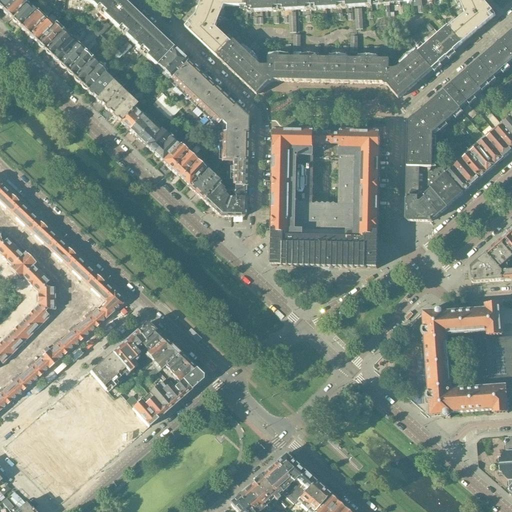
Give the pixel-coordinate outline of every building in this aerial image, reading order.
[(0,0),(0,9),(3,12),(14,0),(13,0),(0,0)] [(12,21),(25,7),(26,5),(23,3),(21,4),(18,1),(18,0),(13,0),(14,0),(3,12),(12,21)] [(152,29),(144,22),(120,0),(96,0),(91,6),(135,47),(152,29)] [(246,0),(201,0),(202,3),(198,13),(196,16),(185,28),(217,59),(232,44),(216,29),(224,7),(247,7),(246,0)] [(258,0),(246,0),(247,7),(247,13),(258,13),(258,0)] [(268,0),(258,0),(258,13),(268,12),(268,0)] [(278,0),(268,0),(268,12),(278,12),(278,0)] [(288,11),(288,0),(278,0),(278,12),(288,11)] [(298,0),(288,0),(288,11),(299,11),(298,0)] [(309,0),(298,0),(299,11),(310,10),(309,0)] [(340,0),(309,0),(310,10),(331,9),(341,9),(340,0)] [(350,8),(349,0),(340,0),(341,9),(350,8)] [(362,7),(360,0),(349,0),(350,8),(362,7)] [(495,16),(484,3),(483,0),(468,0),(460,4),(465,15),(447,30),(461,45),(495,16)] [(389,5),(385,5),(385,18),(394,17),(394,13),(390,13),(389,5)] [(31,13),(25,7),(12,21),(22,30),(36,15),(33,11),(31,13)] [(62,16),(55,10),(51,13),(58,20),(62,16)] [(363,30),(362,14),(361,10),(354,10),(356,31),(363,30)] [(38,13),(36,15),(22,30),(29,37),(45,20),(38,13)] [(296,34),(296,13),(288,13),(289,17),(284,17),(284,24),(289,24),(289,34),(296,34)] [(45,20),(29,37),(36,44),(53,27),(45,20)] [(100,35),(101,36),(109,27),(105,23),(96,32),(100,35)] [(55,24),(53,27),(36,44),(43,51),(62,31),(55,24)] [(434,29),(429,24),(425,27),(430,32),(434,29)] [(398,100),(432,70),(461,45),(447,30),(445,27),(397,69),(393,70),(389,70),(389,61),(268,58),(268,67),(261,67),(234,41),(232,44),(217,59),(255,95),(259,94),(269,84),(272,84),(273,82),(383,85),(385,86),(387,87),(398,100)] [(173,49),(152,29),(135,47),(134,47),(155,67),(156,66),(173,49)] [(62,31),(43,51),(51,58),(70,38),(62,31)] [(420,41),(415,36),(412,39),(416,44),(420,41)] [(511,43),(507,37),(500,43),(511,57),(511,43)] [(58,64),(77,44),(70,38),(51,58),(58,64)] [(77,44),(58,64),(65,72),(82,54),(84,51),(81,48),(82,47),(78,43),(77,44)] [(118,52),(123,56),(131,48),(127,43),(118,52)] [(261,50),(254,43),(250,48),(257,55),(261,50)] [(412,48),(408,43),(404,46),(408,51),(412,48)] [(511,57),(500,43),(486,55),(500,72),(511,61),(511,57)] [(122,56),(113,47),(107,54),(113,60),(112,61),(114,63),(122,56)] [(173,49),(156,66),(163,72),(160,75),(168,82),(170,79),(186,62),(173,49)] [(82,54),(65,72),(72,78),(90,60),(92,58),(88,55),(86,57),(82,54)] [(500,72),(486,55),(472,68),(486,84),(500,72)] [(90,60),(72,78),(80,85),(99,65),(96,62),(94,64),(90,60)] [(184,92),(200,75),(196,71),(197,71),(194,68),(191,65),(190,66),(186,62),(170,79),(174,82),(173,84),(179,90),(180,88),(184,92)] [(99,65),(80,85),(87,92),(104,74),(106,72),(103,69),(104,68),(100,64),(99,65)] [(142,75),(133,67),(130,70),(139,78),(139,80),(142,83),(146,79),(142,75)] [(484,86),(486,84),(472,68),(451,86),(467,104),(481,92),(480,90),(483,92),(481,94),(485,99),(489,95),(485,91),(487,89),(484,86)] [(104,74),(87,92),(95,100),(112,82),(108,79),(109,79),(104,74)] [(200,75),(184,92),(188,95),(186,97),(189,100),(207,81),(208,81),(205,78),(204,79),(200,75)] [(511,79),(489,100),(491,103),(511,84),(511,79)] [(207,81),(189,100),(192,102),(193,101),(197,105),(214,88),(210,84),(211,84),(208,81),(207,81)] [(112,82),(95,100),(103,108),(120,90),(117,87),(112,82)] [(467,104),(451,86),(444,92),(460,110),(467,104)] [(154,87),(147,95),(149,97),(152,93),(159,99),(157,100),(166,108),(168,105),(171,103),(162,95),(162,94),(154,87)] [(214,88),(197,105),(196,106),(203,112),(220,94),(214,88)] [(120,90),(103,108),(111,115),(128,98),(125,95),(126,94),(120,89),(120,90)] [(460,111),(460,110),(444,92),(429,105),(445,124),(460,111)] [(220,94),(203,112),(209,119),(227,100),(220,94)] [(128,98),(111,115),(120,123),(133,109),(136,106),(133,102),(129,97),(128,98)] [(157,100),(152,106),(169,122),(177,113),(169,106),(168,105),(166,108),(157,100)] [(227,100),(209,119),(216,125),(219,121),(233,107),(227,100)] [(182,108),(175,102),(173,104),(179,111),(182,108)] [(177,113),(179,111),(171,103),(169,106),(177,113)] [(445,124),(429,105),(408,123),(433,135),(445,124)] [(219,121),(225,127),(246,119),(233,107),(219,121)] [(141,116),(133,109),(120,123),(128,131),(141,116)] [(192,112),(187,117),(193,123),(198,118),(192,112)] [(141,116),(128,131),(136,139),(150,125),(141,116)] [(196,127),(187,118),(183,122),(192,131),(196,127)] [(511,120),(511,118),(502,126),(511,137),(511,120)] [(246,119),(225,127),(225,133),(246,133),(247,119),(246,119)] [(433,135),(408,123),(407,138),(433,138),(433,135)] [(150,125),(136,139),(145,147),(158,133),(150,125)] [(511,152),(511,137),(502,126),(501,126),(494,133),(511,153),(511,152)] [(160,131),(158,133),(145,147),(153,155),(168,139),(160,131)] [(511,153),(494,133),(493,131),(485,139),(486,140),(503,160),(511,153)] [(272,216),(271,267),(317,268),(331,269),(377,270),(380,140),(380,134),(346,134),(340,134),(340,151),(340,163),(339,206),(312,205),(313,162),(313,150),(318,150),(319,139),(334,140),(334,134),(314,133),(311,133),(274,132),(274,137),(272,216)] [(246,133),(225,133),(221,133),(221,142),(246,143),(246,133)] [(432,158),(433,138),(407,138),(407,157),(432,158)] [(177,147),(168,139),(153,155),(162,163),(177,147)] [(503,160),(486,140),(478,147),(495,166),(503,160)] [(246,143),(221,142),(221,152),(246,152),(246,143)] [(179,145),(177,147),(162,163),(170,171),(187,153),(179,145)] [(469,152),(471,154),(488,173),(495,166),(478,147),(477,145),(469,152)] [(246,152),(221,152),(220,160),(232,161),(246,161),(246,152)] [(187,153),(170,171),(179,179),(195,161),(187,153)] [(471,154),(463,160),(480,180),(488,173),(471,154)] [(432,158),(407,157),(407,168),(432,169),(432,158)] [(453,167),(453,168),(471,188),(480,180),(463,160),(461,159),(453,167)] [(195,161),(179,179),(187,187),(204,169),(195,161)] [(232,161),(232,185),(233,185),(233,187),(245,187),(246,161),(232,161)] [(421,198),(430,189),(439,181),(446,174),(441,169),(432,169),(407,168),(406,198),(421,198)] [(446,174),(446,175),(463,194),(471,188),(453,168),(446,174)] [(204,169),(187,187),(194,194),(212,175),(205,169),(204,169)] [(463,194),(446,175),(446,174),(439,181),(456,201),(463,194)] [(212,175),(194,194),(202,201),(217,185),(219,183),(212,175)] [(456,201),(439,181),(430,189),(447,209),(456,201)] [(217,185),(202,201),(210,208),(223,195),(224,193),(222,191),(223,190),(217,185)] [(10,195),(1,186),(0,186),(0,204),(0,205),(10,195)] [(245,187),(233,187),(233,199),(233,218),(242,219),(245,216),(245,187)] [(447,209),(430,189),(421,198),(437,217),(447,209)] [(29,213),(19,204),(10,195),(0,205),(19,223),(29,213)] [(223,195),(210,208),(220,218),(233,218),(233,199),(228,199),(223,195)] [(414,222),(415,205),(421,198),(406,198),(406,220),(408,222),(414,222)] [(437,217),(421,198),(415,205),(414,222),(430,223),(431,223),(431,222),(437,217)] [(47,231),(38,222),(29,213),(19,223),(38,241),(47,231)] [(66,248),(57,240),(47,231),(38,241),(56,258),(66,248)] [(511,237),(509,234),(501,241),(511,253),(511,237)] [(7,240),(2,244),(2,245),(0,246),(0,256),(11,267),(22,255),(18,251),(16,253),(11,247),(12,245),(7,240)] [(511,253),(501,241),(494,247),(511,268),(511,253)] [(511,271),(511,268),(494,247),(486,254),(501,272),(511,271)] [(85,266),(75,257),(66,248),(56,258),(75,276),(85,266)] [(22,255),(11,267),(9,269),(20,280),(22,278),(33,266),(35,265),(24,254),(22,255)] [(502,282),(501,272),(486,254),(470,268),(471,281),(471,282),(472,283),(473,283),(473,284),(474,284),(502,282)] [(33,266),(22,278),(37,293),(44,287),(49,282),(44,277),(43,279),(37,273),(39,272),(33,266)] [(104,284),(94,275),(85,266),(75,276),(94,294),(104,284)] [(511,281),(511,271),(501,272),(502,282),(511,281)] [(113,293),(104,284),(94,294),(103,303),(113,293)] [(55,312),(55,289),(47,289),(44,287),(37,293),(37,306),(44,314),(46,311),(55,312)] [(104,321),(122,305),(122,301),(113,293),(103,303),(104,304),(95,311),(104,321)] [(37,306),(22,322),(34,334),(38,329),(37,328),(42,322),(43,324),(49,318),(44,314),(37,306)] [(449,392),(448,387),(451,387),(447,342),(445,342),(445,337),(488,333),(488,337),(502,336),(500,306),(487,307),(486,306),(486,307),(478,308),(478,307),(477,308),(477,309),(472,309),(471,308),(471,309),(472,312),(443,314),(442,311),(443,311),(442,310),(436,311),(436,310),(435,311),(436,312),(436,313),(423,314),(424,329),(421,329),(421,328),(420,329),(420,330),(421,338),(422,339),(422,344),(421,344),(422,345),(423,344),(425,344),(428,387),(426,388),(425,387),(424,388),(426,388),(426,393),(425,394),(426,403),(425,403),(426,404),(427,403),(430,403),(431,417),(443,416),(443,418),(443,419),(444,419),(449,418),(450,419),(451,418),(450,417),(450,414),(493,411),(494,415),(508,414),(506,388),(449,392)] [(84,321),(80,325),(88,335),(104,321),(95,311),(91,315),(90,313),(83,319),(84,321)] [(22,322),(6,338),(18,350),(23,345),(21,343),(27,337),(29,339),(34,334),(22,322)] [(69,334),(64,338),(73,348),(88,335),(80,325),(76,328),(74,326),(67,333),(69,334)] [(144,326),(126,341),(135,351),(140,346),(155,333),(148,326),(144,326)] [(155,333),(140,346),(147,354),(163,340),(155,333)] [(6,338),(0,343),(0,362),(2,365),(7,360),(5,359),(11,353),(13,354),(18,350),(6,338)] [(53,348),(48,352),(57,362),(73,348),(64,338),(60,342),(58,340),(51,346),(53,348)] [(511,383),(511,339),(472,343),(475,386),(511,383)] [(163,340),(147,354),(145,356),(153,364),(171,348),(163,340)] [(135,351),(126,341),(119,348),(134,365),(141,358),(135,351)] [(119,348),(111,355),(128,374),(136,367),(134,365),(119,348)] [(164,369),(179,355),(171,348),(153,364),(156,368),(146,376),(150,380),(158,373),(160,375),(164,372),(162,370),(163,369),(164,369)] [(45,355),(39,360),(47,370),(57,362),(48,352),(46,349),(42,352),(45,355)] [(129,375),(128,374),(111,355),(104,361),(120,379),(119,380),(121,383),(126,378),(129,375)] [(179,355),(164,369),(171,377),(187,363),(179,355)] [(27,370),(23,374),(32,384),(47,370),(39,360),(34,364),(33,362),(26,368),(27,370)] [(120,379),(104,361),(97,367),(115,388),(118,385),(116,383),(119,380),(120,379)] [(187,363),(171,377),(177,385),(194,370),(187,363)] [(97,367),(89,373),(105,392),(106,392),(110,388),(112,390),(115,388),(97,367)] [(194,370),(177,385),(172,389),(181,399),(202,381),(202,377),(194,370)] [(5,447),(5,451),(57,504),(61,504),(148,428),(136,414),(132,409),(120,396),(119,394),(112,400),(106,392),(105,392),(89,373),(5,447)] [(12,384),(7,388),(16,398),(32,384),(23,374),(19,377),(17,376),(10,382),(12,384)] [(181,399),(172,389),(169,385),(164,389),(160,385),(157,388),(173,407),(181,399)] [(125,390),(133,398),(137,394),(129,386),(125,390)] [(0,411),(16,398),(7,388),(3,391),(2,389),(0,390),(0,411)] [(173,407),(157,388),(148,395),(165,414),(173,407)] [(157,421),(140,402),(138,404),(126,390),(120,396),(132,409),(136,414),(148,428),(157,421)] [(165,414),(148,395),(140,402),(157,421),(165,414)] [(504,444),(506,446),(506,453),(500,459),(497,460),(497,462),(500,461),(501,474),(498,474),(498,476),(502,476),(509,481),(509,488),(507,490),(509,492),(510,496),(511,497),(511,437),(508,438),(508,439),(505,440),(505,442),(504,444)] [(282,457),(276,463),(292,482),(296,486),(287,497),(295,504),(296,503),(307,490),(314,483),(286,457),(282,457)] [(260,476),(267,484),(275,493),(279,490),(287,497),(296,486),(292,482),(276,463),(260,476)] [(275,493),(267,484),(260,476),(253,482),(268,500),(270,502),(274,499),(276,502),(280,499),(275,493)] [(0,511),(33,511),(31,510),(25,504),(11,490),(1,481),(0,479),(0,511)] [(253,482),(238,495),(251,510),(252,511),(254,511),(257,509),(259,511),(263,509),(266,506),(264,503),(268,500),(253,482)] [(314,483),(307,490),(296,503),(305,511),(306,511),(309,509),(311,511),(313,511),(328,496),(314,483)] [(248,511),(251,510),(238,495),(231,502),(230,506),(235,511),(248,511)] [(328,496),(313,511),(327,511),(336,503),(328,496)] [(336,503),(327,511),(340,511),(343,509),(336,503)]
